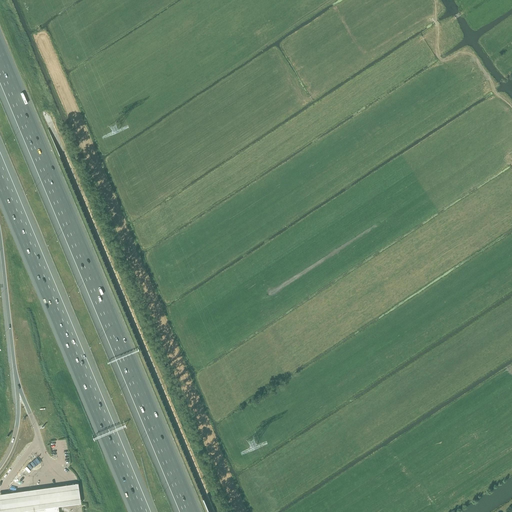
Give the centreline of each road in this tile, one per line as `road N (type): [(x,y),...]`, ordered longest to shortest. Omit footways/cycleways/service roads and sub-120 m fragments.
road 1 (motorway): [(189,511),(0,60)]
road 2 (motorway): [(0,174),(141,511)]
road 3 (motorway): [(0,234),(16,379)]
